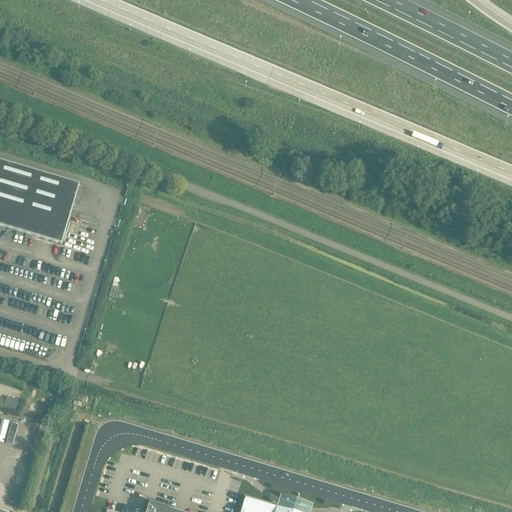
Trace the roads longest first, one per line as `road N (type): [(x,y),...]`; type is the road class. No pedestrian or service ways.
road 1 (motorway): [(99,0),(511,173)]
road 2 (unclassified): [(80,511),(103,451),(141,436),(394,511)]
road 3 (motorway): [(298,0),(511,104)]
road 4 (motorway): [(511,60),(389,0)]
